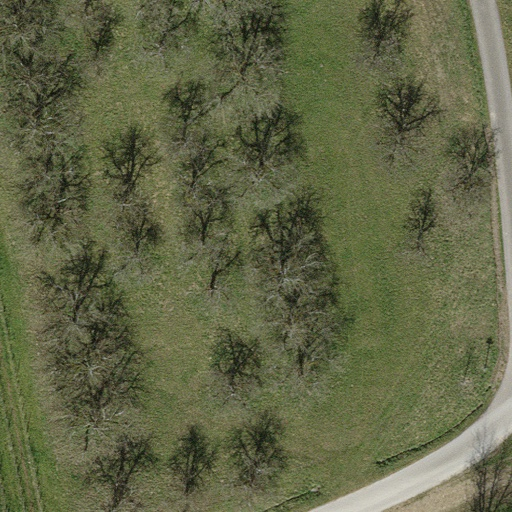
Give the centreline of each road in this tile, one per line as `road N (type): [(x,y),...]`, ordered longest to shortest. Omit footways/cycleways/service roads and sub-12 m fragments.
road 1 (track): [(474,0),(489,48),(511,255)]
road 2 (track): [(341,511),(476,444),(511,414)]
